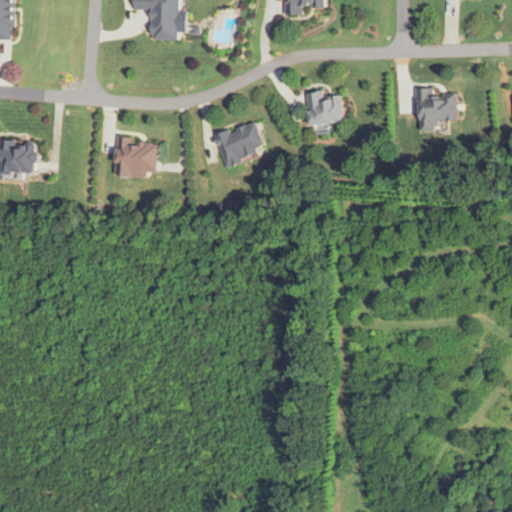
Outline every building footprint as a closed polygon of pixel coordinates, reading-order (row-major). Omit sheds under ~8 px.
[(16,0),(0,0),(0,38),(16,39),(16,0)] [(182,0),(136,0),(136,8),(154,8),(154,39),(182,39),(182,0)] [(306,14),(306,6),(327,6),(326,0),(288,0),(289,14),(306,14)] [(459,121),(459,90),(421,90),(421,130),(437,130),(437,121),(459,121)] [(346,122),(343,94),(327,95),(326,91),(308,92),(311,126),(346,122)] [(217,133),(226,166),(261,156),(258,148),(266,146),(259,121),(217,133)] [(39,142),(2,139),(0,165),(0,171),(36,174),(39,142)]
